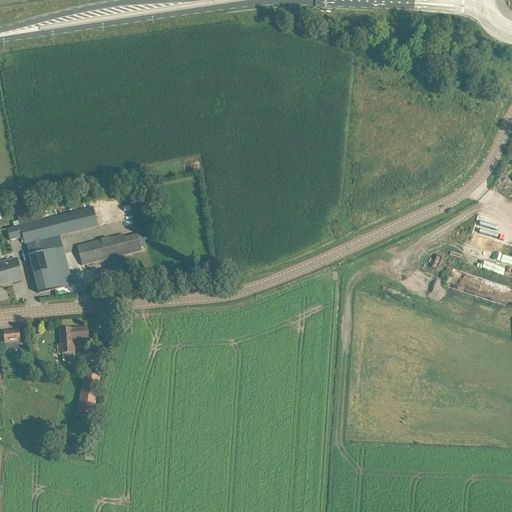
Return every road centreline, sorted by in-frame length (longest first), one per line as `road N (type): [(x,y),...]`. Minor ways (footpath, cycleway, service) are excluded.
road 1 (unclassified): [(0,316),(211,297),(274,280),(457,196),(490,163),(511,117)]
road 2 (primary): [(0,37),(265,0)]
road 3 (primary): [(149,0),(0,31)]
